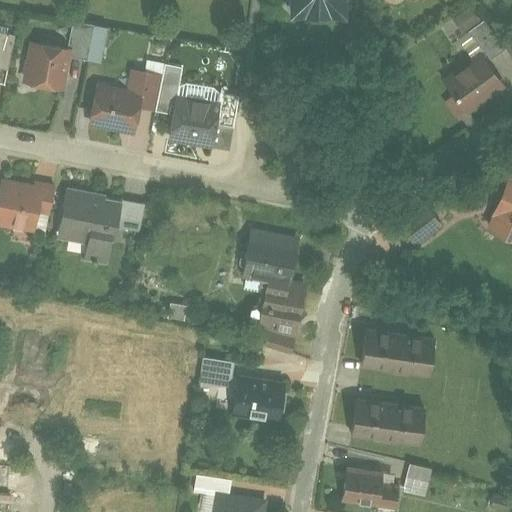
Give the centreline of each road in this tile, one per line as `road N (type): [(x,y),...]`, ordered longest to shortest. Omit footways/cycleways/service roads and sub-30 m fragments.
road 1 (residential): [(511,111),(412,176),(349,233),(299,511)]
road 2 (residential): [(0,141),(218,185),(266,164)]
